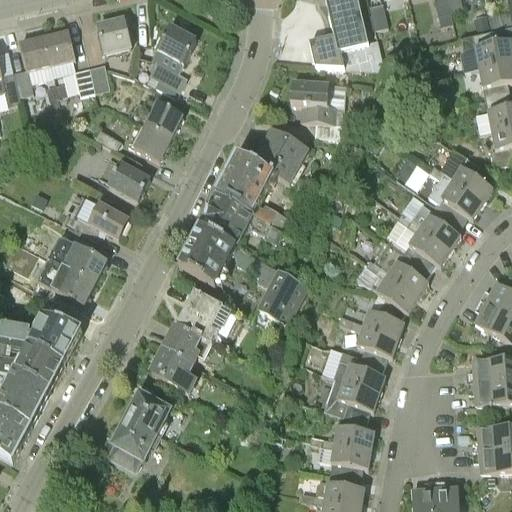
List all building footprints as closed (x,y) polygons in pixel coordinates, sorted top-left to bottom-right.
[(385,76),(378,46),(369,49),(356,0),(324,0),(335,43),(309,49),(316,73),(343,76),(343,74),(385,76)] [(433,0),(441,32),(454,30),(451,18),(452,18),(447,0),(433,0)] [(447,0),(452,18),(464,15),(460,0),(447,0)] [(511,0),(505,0),(509,17),(489,23),(492,37),(511,32),(511,0)] [(370,13),(376,36),(389,33),(383,10),(370,13)] [(474,24),(478,41),(491,37),(487,21),(474,24)] [(131,54),(125,26),(98,32),(105,60),(131,54)] [(171,33),(161,51),(142,87),(176,105),(187,85),(179,81),(197,47),(171,33)] [(497,37),(473,42),(461,45),(465,60),(476,57),(479,75),(511,68),(511,47),(500,50),(497,37)] [(76,67),(70,39),(44,45),(51,73),(76,67)] [(26,77),(14,79),(20,109),(22,108),(20,103),(35,100),(29,78),(51,73),(44,45),(20,50),(26,77)] [(486,106),(511,101),(509,90),(511,89),(511,68),(479,75),(486,106)] [(3,82),(0,70),(0,98),(5,97),(8,111),(20,109),(14,79),(3,82)] [(110,94),(105,71),(90,75),(95,98),(110,94)] [(81,101),(95,98),(90,75),(75,78),(81,101)] [(406,78),(399,79),(401,89),(408,88),(406,78)] [(316,129),(344,131),(346,92),(292,88),(291,112),(304,112),(303,128),(316,129)] [(56,91),(59,105),(68,102),(65,89),(56,91)] [(273,90),(269,98),(276,102),(280,94),(273,90)] [(62,117),(59,105),(56,91),(47,93),(50,107),(51,106),(54,118),(62,117)] [(511,108),(511,101),(486,106),(492,138),(511,133),(511,108)] [(159,109),(146,132),(172,146),(184,123),(159,109)] [(344,131),(316,129),(316,142),(343,144),(344,131)] [(160,168),(172,146),(146,132),(135,155),(160,168)] [(511,166),(511,133),(492,138),(496,156),(491,157),(494,174),(511,170),(511,167),(511,166)] [(123,148),(101,136),(95,146),(118,158),(123,148)] [(309,157),(272,136),(253,172),(275,183),(290,192),(309,157)] [(374,142),(367,153),(380,161),(387,150),(374,142)] [(341,155),(350,158),(352,152),(343,149),(341,155)] [(430,179),(440,186),(445,180),(454,186),(452,190),(483,211),(494,195),(486,190),(492,182),(454,157),(441,176),(435,172),(430,179)] [(275,183),(253,172),(239,164),(228,184),(264,203),(275,183)] [(109,193),(139,208),(151,185),(121,169),(109,193)] [(439,209),(436,213),(463,232),(469,224),(473,226),(483,211),(452,190),(454,186),(445,180),(440,186),(438,189),(433,190),(434,195),(429,202),(439,209)] [(228,184),(218,203),(278,236),(285,223),(265,212),(263,216),(258,213),(264,203),(228,184)] [(36,199),(31,208),(42,214),(47,204),(36,199)] [(282,238),(278,236),(218,203),(201,235),(236,254),(249,230),(253,236),(275,249),(282,238)] [(90,230),(119,246),(129,226),(100,211),(99,212),(86,205),(77,222),(90,229),(90,230)] [(436,213),(422,234),(420,237),(451,258),(462,243),(458,240),(463,232),(436,213)] [(332,217),(328,225),(339,230),(342,221),(332,217)] [(412,227),(402,220),(398,226),(408,233),(412,227)] [(422,234),(412,227),(408,234),(418,240),(403,260),(431,279),(436,270),(441,273),(451,258),(420,237),(422,234)] [(266,271),(200,235),(179,274),(214,292),(232,261),(236,262),(237,271),(260,283),(266,271)] [(62,243),(50,264),(96,289),(108,267),(62,243)] [(365,274),(376,281),(380,274),(390,281),(388,284),(418,305),(429,290),(425,287),(431,279),(389,251),(376,271),(370,267),(365,274)] [(37,288),(58,299),(84,312),(96,289),(50,264),(37,288)] [(257,287),(271,296),(259,317),(287,331),(308,292),(267,271),(260,283),(257,287)] [(408,321),(418,305),(388,284),(390,281),(380,274),(376,281),(385,287),(377,300),(379,301),(405,319),(408,321)] [(292,283),(299,287),(303,281),(295,277),(292,283)] [(486,310),(511,323),(511,296),(497,290),(486,310)] [(177,333),(201,346),(212,352),(219,340),(213,337),(224,315),(195,299),(177,333)] [(369,318),(364,331),(363,335),(399,348),(405,330),(400,328),(405,319),(379,301),(369,318)] [(511,323),(486,310),(475,331),(511,350),(511,323)] [(353,327),(342,323),(339,331),(351,335),(353,327)] [(0,347),(30,353),(65,372),(82,339),(82,338),(44,327),(35,344),(29,341),(30,339),(3,335),(3,333),(0,332),(0,347)] [(364,331),(353,327),(351,335),(362,339),(357,353),(364,356),(361,364),(385,372),(388,364),(392,365),(399,348),(363,335),(364,331)] [(177,333),(165,356),(193,372),(199,360),(194,358),(201,346),(177,333)] [(25,364),(17,379),(51,397),(65,372),(30,353),(0,347),(0,376),(3,360),(25,364)] [(193,372),(165,356),(152,379),(189,399),(197,384),(188,380),(193,372)] [(343,358),(335,381),(346,385),(344,389),(380,402),(386,384),(381,382),(385,373),(362,365),(343,358)] [(511,363),(473,367),(475,390),(511,387),(511,363)] [(0,414),(32,432),(51,397),(17,379),(3,404),(0,402),(0,414)] [(346,385),(335,381),(333,385),(335,386),(324,418),(344,424),(366,428),(366,427),(367,428),(371,418),(373,419),(380,402),(344,389),(346,385)] [(511,410),(511,387),(475,390),(477,414),(511,410)] [(171,417),(141,401),(127,426),(157,442),(171,417)] [(0,461),(13,469),(32,432),(0,414),(0,461)] [(267,443),(273,426),(260,421),(254,438),(267,443)] [(338,433),(335,448),(335,451),(372,458),(375,439),(364,437),(366,428),(344,424),(340,434),(338,433)] [(157,442),(127,426),(114,451),(122,456),(116,468),(133,477),(140,465),(143,467),(157,442)] [(511,432),(478,435),(480,458),(511,455),(511,432)] [(323,446),(311,444),(310,451),(321,453),(322,453),(323,446)] [(335,448),(324,445),(322,453),(321,453),(319,467),(332,470),(331,480),(338,481),(362,485),(364,475),(368,476),(372,458),(335,451),(335,448)] [(511,478),(511,455),(480,458),(482,481),(511,478)] [(337,491),(328,489),(321,489),(317,491),(316,499),(318,503),(325,504),(325,508),(349,511),(362,511),(365,496),(360,495),(362,485),(338,481),(337,491)] [(459,511),(459,494),(436,496),(437,511),(459,511)] [(437,511),(436,496),(412,497),(413,511),(437,511)] [(312,510),(314,502),(301,500),(300,508),(312,510)] [(318,503),(314,502),(312,510),(324,511),(349,511),(325,508),(325,504),(318,503)]
